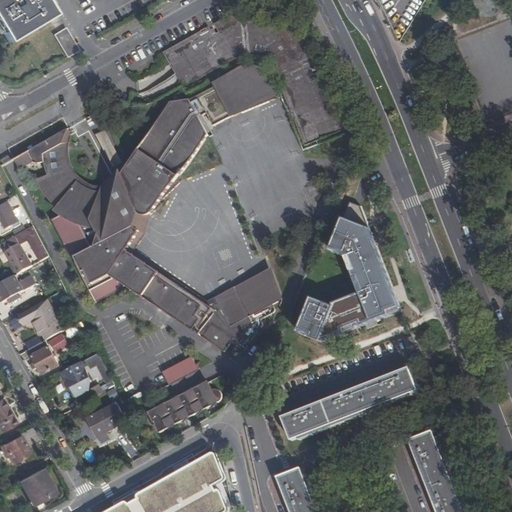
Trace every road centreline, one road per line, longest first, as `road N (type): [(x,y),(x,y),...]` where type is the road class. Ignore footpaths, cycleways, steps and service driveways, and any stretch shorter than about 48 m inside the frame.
road 1 (secondary): [(323,0),(397,163),(511,469)]
road 2 (residential): [(249,511),(230,428),(88,501)]
road 3 (residential): [(207,0),(2,114)]
road 4 (secondary): [(511,376),(427,161)]
road 5 (residential): [(0,341),(88,501)]
road 6 (secondary): [(427,161),(359,0)]
